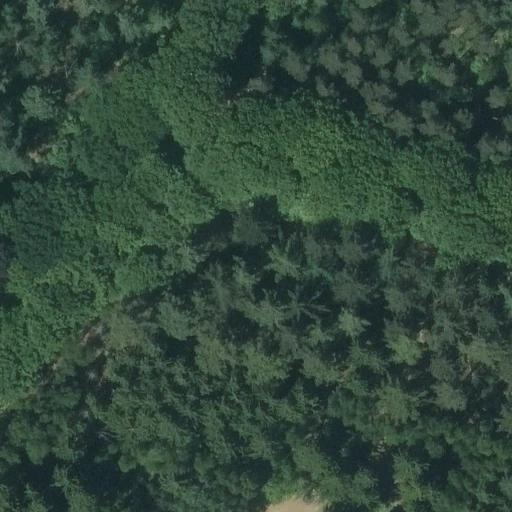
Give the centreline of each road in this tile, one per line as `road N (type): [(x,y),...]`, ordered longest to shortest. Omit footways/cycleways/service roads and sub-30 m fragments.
road 1 (track): [(37,291),(166,131),(511,224)]
road 2 (track): [(409,197),(407,270),(418,329),(381,426),(391,498),(384,511)]
road 3 (track): [(166,131),(251,0)]
